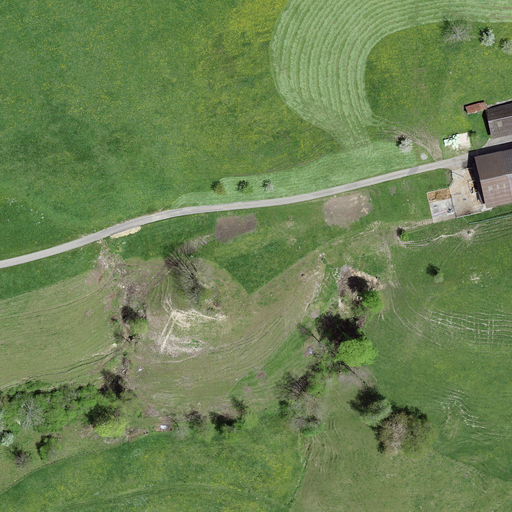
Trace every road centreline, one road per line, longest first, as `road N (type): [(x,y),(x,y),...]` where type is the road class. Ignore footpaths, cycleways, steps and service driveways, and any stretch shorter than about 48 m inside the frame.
road 1 (unclassified): [(0,265),(151,216),(289,200),(511,142)]
road 2 (track): [(285,511),(230,494),(176,490),(63,511)]
